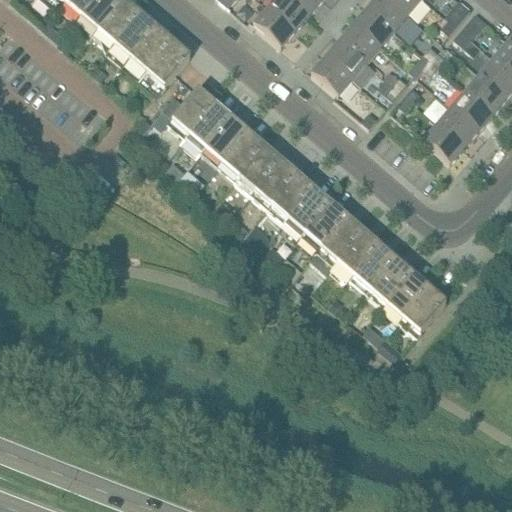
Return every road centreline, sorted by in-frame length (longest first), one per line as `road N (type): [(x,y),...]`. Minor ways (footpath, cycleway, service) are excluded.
road 1 (residential): [(171,0),(425,216),(467,221),(511,174)]
road 2 (primary): [(159,511),(0,453)]
